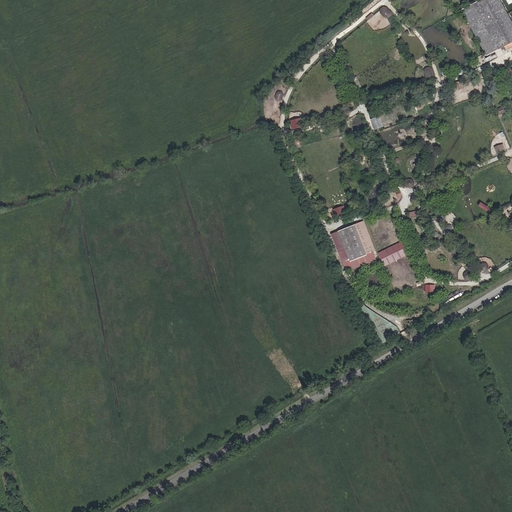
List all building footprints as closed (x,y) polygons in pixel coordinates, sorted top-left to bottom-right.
[(511,41),(511,21),(500,0),(477,0),(462,9),(487,55),(505,46),(511,41)] [(392,15),(392,14),(391,12),(387,8),(385,8),(383,8),(382,9),(381,10),(381,11),(381,13),(382,14),(382,15),(385,17),(386,18),(387,18),(388,18),(390,18),(391,17),(392,15)] [(428,78),(436,76),(433,66),(425,68),(428,78)] [(382,127),(378,117),(371,120),(375,129),(382,127)] [(302,125),(301,119),(291,121),(293,128),(302,125)] [(504,151),(502,145),(495,148),(497,154),(504,151)] [(484,202),(482,206),(492,212),(494,208),(484,202)] [(343,215),(341,208),(334,210),(337,218),(343,215)] [(367,255),(355,225),(339,231),(350,259),(351,262),(352,266),(358,263),(356,259),(361,257),(363,262),(368,259),(367,255)] [(350,259),(339,231),(332,234),(343,262),(350,259)] [(405,240),(380,251),(386,265),(411,254),(405,240)] [(353,268),(352,266),(351,262),(350,259),(343,262),(346,271),(353,268)]
